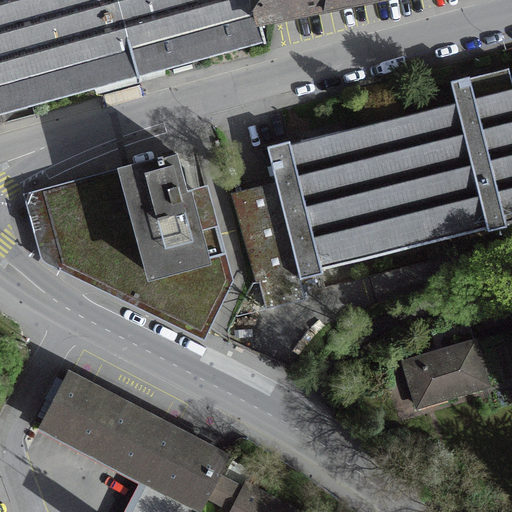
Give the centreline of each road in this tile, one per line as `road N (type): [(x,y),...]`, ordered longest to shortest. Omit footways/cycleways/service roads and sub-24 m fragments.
road 1 (residential): [(511,10),(154,106),(0,168)]
road 2 (tertiary): [(404,511),(294,425),(72,314)]
road 3 (residential): [(72,314),(6,447),(25,511)]
